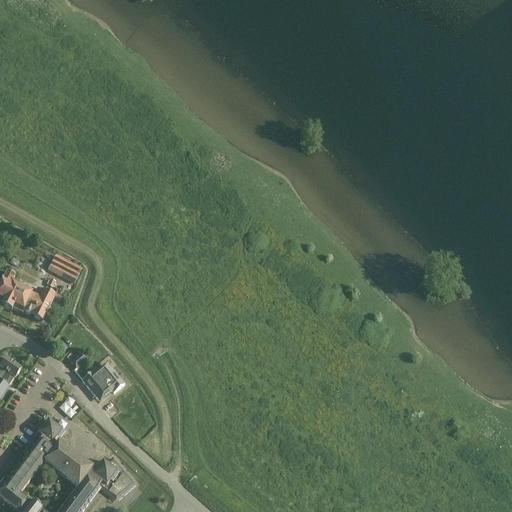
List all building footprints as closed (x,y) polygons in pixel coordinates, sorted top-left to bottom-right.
[(82,270),(56,256),(48,271),(74,286),(82,270)] [(15,276),(7,272),(0,286),(0,303),(2,305),(1,308),(11,313),(13,310),(22,315),(23,313),(42,322),(54,297),(37,289),(33,296),(31,295),(30,296),(18,289),(20,285),(12,281),(15,276)] [(53,289),(56,283),(50,280),(47,286),(53,289)] [(86,362),(81,355),(71,363),(77,370),(86,362)] [(6,358),(0,366),(0,400),(8,388),(14,379),(15,379),(22,369),(6,358)] [(99,403),(112,393),(114,395),(124,386),(111,369),(98,380),(92,374),(82,382),(99,403)] [(73,418),(77,412),(65,404),(61,410),(73,418)] [(92,470),(58,444),(56,446),(53,444),(63,432),(48,421),(37,435),(39,437),(36,440),(35,438),(25,452),(28,455),(6,485),(2,482),(0,485),(0,500),(14,511),(79,511),(98,487),(116,500),(127,491),(134,485),(113,460),(107,465),(103,462),(94,474),(91,472),(92,470)]
